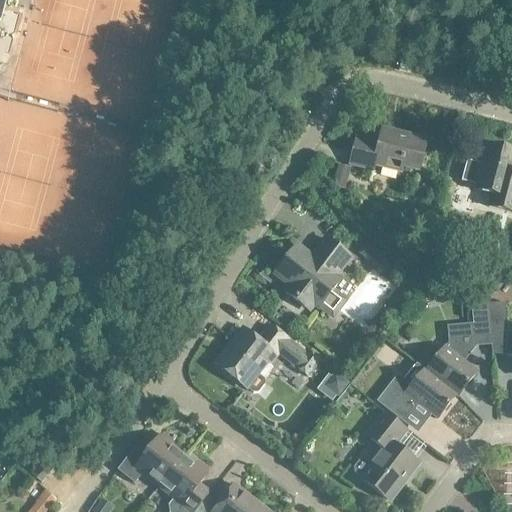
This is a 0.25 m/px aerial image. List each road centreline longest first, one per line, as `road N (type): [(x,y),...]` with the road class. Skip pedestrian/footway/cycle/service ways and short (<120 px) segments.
road 1 (residential): [(511,113),(373,77),(339,87),(159,382)]
road 2 (residential): [(327,511),(159,382)]
road 3 (residential): [(159,382),(66,511)]
road 4 (residential): [(511,432),(480,440),(426,511)]
